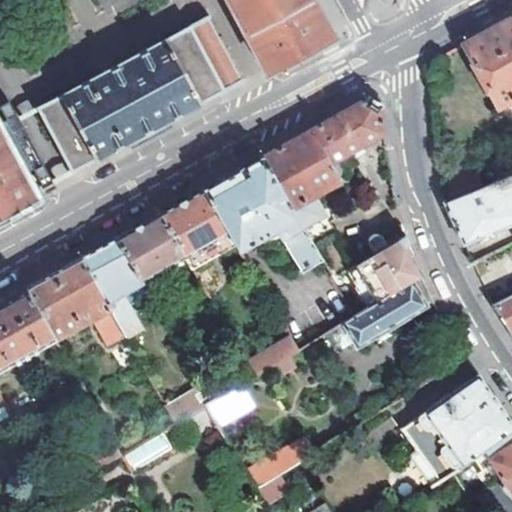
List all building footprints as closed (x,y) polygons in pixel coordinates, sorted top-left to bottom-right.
[(0,0),(0,213),(29,198),(31,201),(34,199),(31,193),(51,182),(15,115),(5,120),(3,121),(0,115),(0,0)] [(226,0),(227,0),(224,2),(226,6),(230,5),(263,67),(262,70),(263,73),(266,72),(266,74),(271,72),(270,69),(329,38),(330,39),(334,37),(333,35),(335,34),(334,32),(331,33),(319,10),(313,0),(226,0)] [(38,107),(72,171),(95,159),(96,161),(149,132),(202,104),(201,102),(241,80),(207,18),(38,107)] [(463,45),(499,109),(511,101),(511,18),(505,22),(463,45)] [(346,303),(355,318),(413,283),(422,278),(409,258),(413,256),(405,235),(383,247),(381,244),(382,239),(380,236),(377,234),(375,234),(372,235),(370,237),(369,239),(370,242),(372,244),(375,247),(376,251),(353,263),(315,196),(339,182),(330,164),(383,133),(381,105),(379,104),(380,102),(380,101),(380,99),(379,98),(378,97),(377,96),(375,95),(373,96),(372,96),(371,97),(369,95),(302,133),(262,155),(324,264),(346,303)] [(0,110),(5,120),(15,115),(10,104),(0,109),(0,110)] [(63,176),(72,171),(38,107),(29,111),(21,116),(56,179),(63,176)] [(305,275),(324,264),(262,155),(214,182),(204,187),(229,231),(237,244),(241,251),(278,229),(305,275)] [(444,202),(480,188),(471,167),(441,179),(444,202)] [(444,202),(464,243),(511,224),(511,178),(511,176),(480,188),(444,202)] [(211,241),(229,231),(204,187),(182,200),(160,212),(185,256),(201,247),(202,250),(213,244),(211,241)] [(169,266),(185,256),(160,212),(137,225),(116,236),(142,280),(157,273),(158,275),(170,268),(169,266)] [(201,247),(185,256),(193,269),(237,244),(229,231),(211,241),(213,244),(202,250),(201,247)] [(142,327),(130,307),(122,293),(143,282),(142,280),(116,236),(88,252),(80,257),(126,336),(142,327)] [(109,346),(126,336),(80,257),(71,262),(25,287),(54,339),(93,318),(109,346)] [(122,293),(130,307),(150,294),(143,282),(122,293)] [(355,318),(343,325),(357,348),(427,306),(413,283),(355,318)] [(0,368),(54,339),(25,287),(17,292),(0,301),(0,368)] [(495,309),(510,333),(511,331),(511,293),(492,304),(495,309)] [(336,313),(343,325),(355,318),(346,303),(338,308),(336,313)] [(300,323),(294,344),(299,351),(312,343),(315,325),(300,323)] [(252,369),(256,376),(299,351),(294,344),(290,336),(247,361),(252,369)] [(210,394),(214,401),(256,376),(252,369),(210,394)] [(409,454),(428,483),(483,447),(511,428),(511,423),(496,400),(478,374),(399,425),(414,447),(412,449),(409,454)] [(51,395),(66,421),(93,405),(78,380),(51,395)] [(176,399),(187,417),(214,401),(210,394),(203,383),(176,399)] [(177,423),(187,417),(176,399),(166,405),(177,423)] [(463,486),(469,495),(500,478),(511,471),(511,428),(483,447),(496,470),(484,473),(463,486)] [(132,449),(122,455),(129,466),(158,450),(151,438),(132,449)] [(117,446),(122,455),(132,449),(129,442),(121,440),(115,443),(117,446)] [(291,492),(281,473),(301,463),(291,443),(246,466),(266,504),(291,492)] [(104,453),(110,462),(122,455),(117,446),(104,453)] [(511,471),(500,478),(511,491),(511,471)] [(309,511),(330,511),(324,503),(309,511)]
